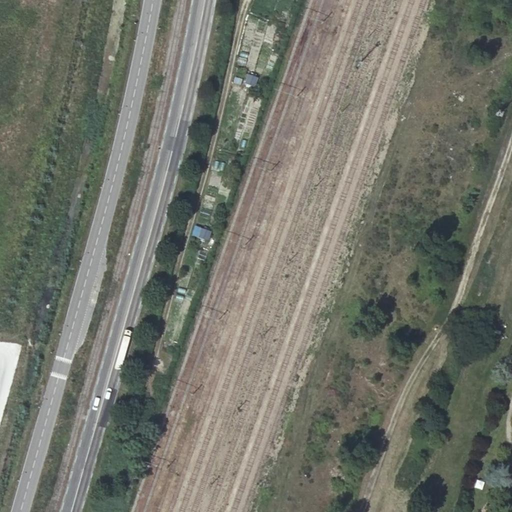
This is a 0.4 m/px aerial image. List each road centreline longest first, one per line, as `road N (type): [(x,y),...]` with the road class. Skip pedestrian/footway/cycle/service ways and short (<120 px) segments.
road 1 (tertiary): [(71,511),(156,210),(204,0)]
road 2 (unclassified): [(152,0),(102,221),(21,511)]
road 3 (track): [(360,511),(413,377),(454,315),(511,140)]
